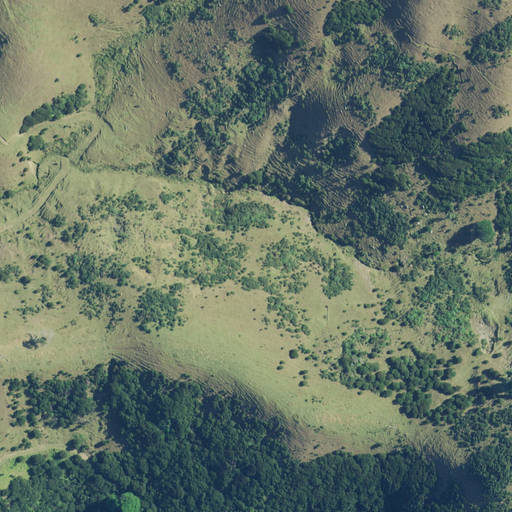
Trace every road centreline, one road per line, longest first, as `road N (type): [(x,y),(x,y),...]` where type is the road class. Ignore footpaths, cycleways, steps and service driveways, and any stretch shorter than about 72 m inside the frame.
road 1 (track): [(0,144),(18,142),(37,125),(101,113),(108,119),(108,131),(60,186),(0,227)]
road 2 (track): [(0,433),(80,446),(133,485),(131,511)]
